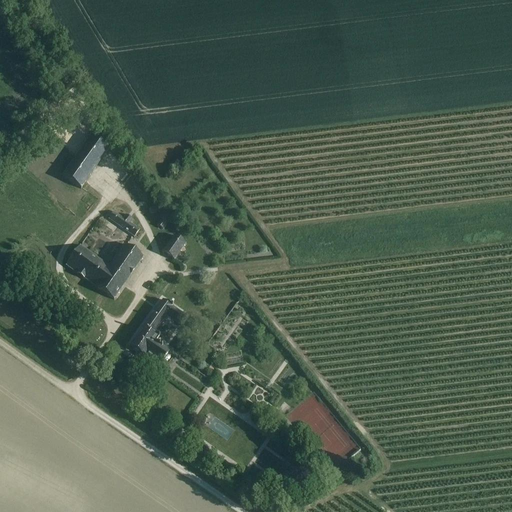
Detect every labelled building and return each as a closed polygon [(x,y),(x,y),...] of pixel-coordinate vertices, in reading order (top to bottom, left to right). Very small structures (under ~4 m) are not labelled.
[(81,189),(109,152),(110,150),(92,137),(63,176),(81,189)] [(113,212),(108,220),(133,237),(134,237),(139,230),(130,224),(132,220),(125,215),(122,219),(113,212)] [(162,219),(157,226),(163,230),(168,223),(162,219)] [(186,243),(174,235),(162,252),(174,261),(186,243)] [(112,300),(143,258),(125,245),(109,268),(79,247),(65,266),(112,300)] [(179,325),(185,317),(172,308),(173,306),(168,302),(166,304),(162,300),(144,326),(154,334),(166,316),(179,325)] [(159,337),(154,334),(144,326),(128,348),(143,358),(146,355),(160,365),(169,352),(155,342),(159,337)] [(226,355),(229,363),(241,359),(238,351),(226,355)]
